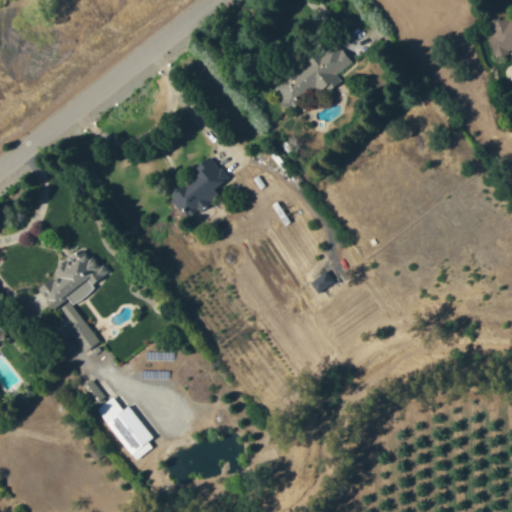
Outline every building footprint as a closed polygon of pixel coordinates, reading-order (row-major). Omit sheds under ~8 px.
[(511,50),(511,24),(508,25),(506,18),(487,24),(494,55),(511,50)] [(351,63),(339,46),(332,52),(315,56),(292,73),(276,77),(283,105),(286,108),(295,106),(294,101),(315,86),(319,92),(331,89),(339,82),(336,73),(351,63)] [(170,197),(188,217),(229,180),(206,154),(190,169),(195,174),(170,197)] [(76,307),(105,268),(74,245),(40,289),(47,293),(42,300),(52,308),(61,296),(76,307)] [(308,284),(319,294),(333,279),(321,269),(308,284)] [(84,353),(99,341),(67,301),(56,310),(64,320),(60,323),(84,353)] [(127,406),(122,410),(111,397),(95,411),(135,460),(142,454),(138,449),(152,438),(127,406)]
